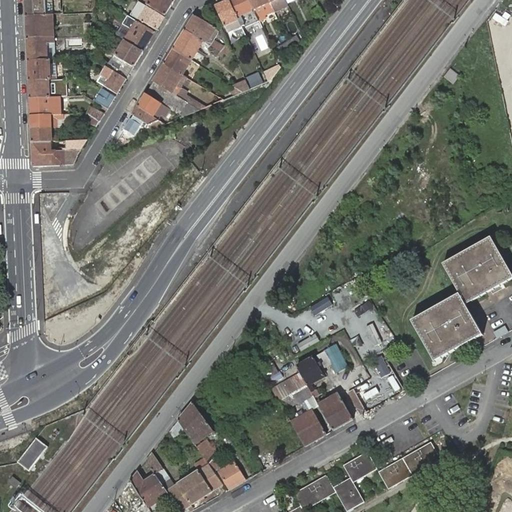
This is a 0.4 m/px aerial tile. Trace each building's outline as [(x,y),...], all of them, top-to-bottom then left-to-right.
[(26,0),(27,16),(47,15),(46,0),(26,0)] [(46,0),(47,15),(48,15),(54,15),(53,0),(46,0)] [(140,0),(166,16),(174,2),(171,0),(140,0)] [(241,27),(243,26),(230,0),(229,0),(216,6),(229,32),(233,31),(239,28),(241,27)] [(246,27),(259,22),(256,15),(249,0),(230,0),(243,26),(245,25),(246,27)] [(262,20),(260,14),(270,10),(269,8),(272,7),(270,3),(268,0),(249,0),(256,15),(259,22),(262,20)] [(289,5),(286,0),(268,0),(270,3),(272,7),(274,12),(289,5)] [(132,16),(157,30),(165,17),(143,4),(140,2),(132,16)] [(324,13),(320,7),(313,11),(317,18),(324,13)] [(27,16),(28,38),(49,38),(55,38),(54,15),(48,15),(47,15),(27,16)] [(216,28),(195,15),(186,30),(204,42),(211,46),(213,42),(209,40),(216,28)] [(128,37),(126,41),(144,52),(156,32),(137,21),(132,30),(128,37)] [(100,25),(93,39),(98,42),(105,29),(100,25)] [(192,61),(196,63),(198,60),(194,58),(198,52),(199,50),(204,42),(186,30),(174,49),(192,61)] [(288,41),(292,47),(300,42),(296,36),(288,41)] [(28,38),(29,61),(49,60),(49,43),(55,43),(55,38),(49,38),(28,38)] [(115,48),(112,53),(115,54),(135,67),(144,52),(126,41),(119,51),(115,48)] [(281,54),(292,47),(288,41),(277,48),(281,54)] [(231,50),(228,43),(224,49),(213,42),(211,46),(217,49),(220,52),(227,56),(231,50)] [(165,64),(183,76),(192,61),(174,49),(165,64)] [(107,67),(127,80),(135,67),(115,54),(107,67)] [(507,91),(501,92),(508,131),(511,130),(511,58),(501,61),(507,91)] [(29,61),(30,81),(55,80),(56,80),(56,67),(55,67),(51,67),(50,63),(55,63),(55,60),(49,60),(29,61)] [(179,83),(183,76),(165,64),(154,82),(177,96),(182,88),(177,85),(179,83)] [(105,86),(118,94),(127,80),(107,67),(105,70),(102,75),(102,76),(109,80),(105,86)] [(460,77),(452,71),(444,81),(452,87),(460,77)] [(98,82),(105,86),(109,80),(102,76),(98,82)] [(30,81),(31,98),(55,98),(55,94),(51,94),(50,84),(55,84),(55,80),(30,81)] [(244,92),(251,90),(246,81),(234,86),(244,92)] [(184,117),(200,110),(177,96),(154,82),(147,94),(163,104),(184,117)] [(236,96),(244,92),(234,86),(230,92),(236,96)] [(107,109),(114,96),(108,92),(100,106),(107,109)] [(162,104),(163,104),(147,94),(139,107),(154,117),(161,107),(163,108),(165,106),(162,104)] [(31,98),(31,116),(65,114),(65,112),(52,112),(51,105),(51,103),(62,102),(67,102),(67,97),(55,98),(31,98)] [(91,107),(88,114),(101,122),(106,114),(91,107)] [(139,107),(134,116),(150,126),(156,123),(161,127),(166,125),(154,117),(139,107)] [(31,116),(32,129),(53,128),(59,128),(63,128),(63,123),(71,123),(71,114),(65,114),(31,116)] [(88,114),(85,122),(98,127),(101,122),(88,114)] [(32,129),(33,142),(53,142),(66,141),(66,136),(53,136),(53,128),(32,129)] [(53,142),(33,142),(34,166),(65,165),(69,165),(74,164),(75,164),(81,154),(87,140),(66,141),(53,142)] [(434,364),(482,337),(467,306),(511,280),(511,275),(492,238),(443,264),(460,296),(411,323),(434,364)] [(325,352),(332,363),(337,373),(347,367),(336,346),(325,352)] [(332,363),(325,352),(297,367),(301,374),(308,385),(314,397),(315,398),(320,395),(317,390),(316,390),(312,383),(325,376),(321,369),(332,363)] [(274,363),(263,370),(266,377),(277,371),(274,363)] [(350,385),(362,412),(403,393),(391,366),(350,385)] [(280,401),(296,392),(308,385),(301,374),(273,389),(280,401)] [(296,392),(280,401),(285,410),(298,403),(299,405),(314,397),(308,385),(296,392)] [(319,404),(334,432),(353,420),(338,393),(319,404)] [(314,397),(299,405),(302,410),(289,418),(291,422),(313,410),(319,404),(315,398),(314,397)] [(179,421),(191,439),(209,464),(215,457),(218,455),(203,439),(215,431),(193,403),(179,421)] [(306,448),(327,435),(313,410),(291,422),(301,439),(306,448)] [(301,439),(291,422),(289,418),(288,415),(263,429),(264,430),(268,428),(281,451),(301,439)] [(179,421),(170,432),(182,446),(191,439),(179,421)] [(271,457),(281,451),(268,428),(264,430),(267,434),(261,438),(271,457)] [(49,447),(38,438),(19,462),(30,471),(49,447)] [(431,444),(379,473),(388,490),(440,461),(431,444)] [(301,508),(293,511),(304,511),(337,494),(346,511),(350,511),(364,504),(353,484),(377,471),(368,453),(344,467),(351,479),(334,489),(327,477),(294,495),(301,508)] [(146,462),(155,475),(162,486),(169,481),(162,470),(152,455),(146,462)] [(199,457),(193,464),(199,469),(204,462),(199,457)] [(209,464),(214,473),(216,471),(219,469),(216,463),(218,462),(215,457),(209,464)] [(216,471),(218,474),(236,463),(234,460),(216,471)] [(229,491),(246,481),(236,463),(218,474),(229,491)] [(179,511),(182,511),(193,506),(223,486),(214,473),(209,464),(174,488),(166,492),(169,496),(179,511)] [(145,482),(138,473),(131,482),(148,508),(155,504),(152,501),(161,496),(163,499),(169,496),(166,492),(162,486),(155,475),(145,482)] [(169,481),(162,486),(166,492),(174,488),(169,481)] [(148,508),(131,482),(115,502),(118,507),(119,510),(120,511),(134,511),(142,507),(146,511),(149,509),(148,508)] [(155,504),(163,499),(161,496),(152,501),(155,504)]
